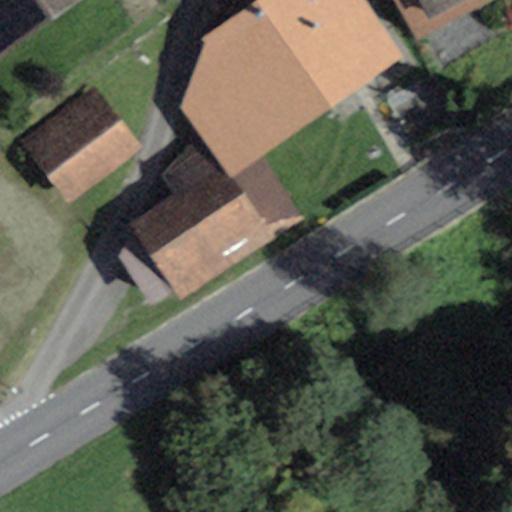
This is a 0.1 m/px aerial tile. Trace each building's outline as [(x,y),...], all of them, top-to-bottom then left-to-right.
[(0,0),(0,27),(36,0),(0,0)] [(216,141),(227,157),(245,144),(388,44),(356,0),(229,0),(217,9),(231,30),(210,45),(189,101),(216,141)] [(397,0),(418,35),(434,26),(429,17),(459,0),(397,0)] [(86,94),(31,137),(71,190),(127,147),(86,94)] [(286,205),(245,144),(227,157),(216,141),(166,175),(180,196),(136,226),(123,252),(151,295),(286,205)]
